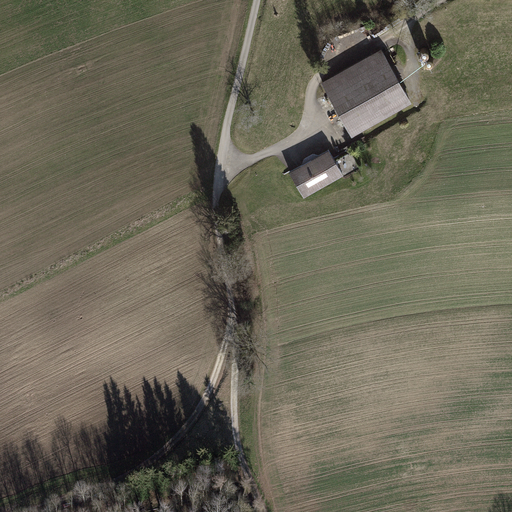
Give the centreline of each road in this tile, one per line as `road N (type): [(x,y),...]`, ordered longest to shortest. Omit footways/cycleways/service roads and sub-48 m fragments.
road 1 (unclassified): [(232,309),(216,189),(257,0)]
road 2 (track): [(30,511),(143,467),(178,436),(212,385),(232,309)]
road 3 (track): [(231,323),(236,434),(263,511)]
